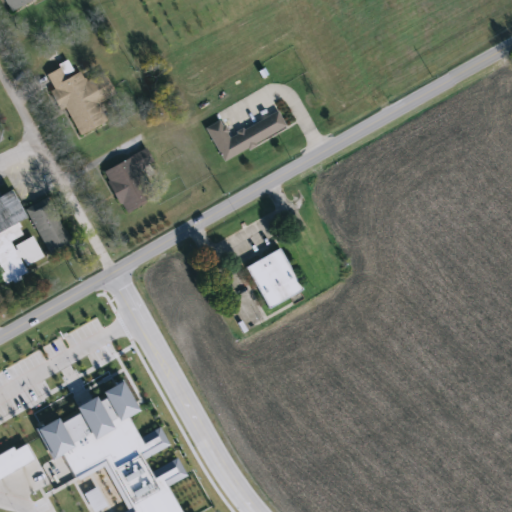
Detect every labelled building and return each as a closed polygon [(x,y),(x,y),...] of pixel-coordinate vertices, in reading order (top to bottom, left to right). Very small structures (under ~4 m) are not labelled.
[(21,0),(7,8),(2,0),(21,0)] [(113,91),(96,101),(105,117),(77,133),(61,105),(57,107),(46,89),(50,87),(43,73),(57,65),(64,76),(76,69),(83,80),(101,69),(113,91)] [(203,126),(221,158),(245,144),(246,146),(253,143),(251,141),(282,123),(273,108),(241,127),(240,125),(233,129),(234,131),(227,135),(224,130),(226,129),(222,122),(220,124),(216,118),(203,126)] [(143,145),(101,169),(106,178),(103,179),(117,202),(119,201),(124,210),(144,199),(129,172),(151,160),(143,145)] [(0,191),(9,187),(24,215),(16,219),(19,225),(17,226),(20,232),(7,239),(12,247),(13,247),(11,243),(29,233),(40,254),(23,263),(18,254),(16,255),(24,269),(17,273),(19,276),(11,280),(9,277),(3,280),(0,274),(0,191)] [(22,206),(46,253),(69,241),(44,194),(22,206)] [(299,287),(266,305),(243,265),(276,247),(299,287)] [(120,376),(99,388),(104,395),(98,399),(94,392),(73,403),(76,410),(60,419),(56,413),(32,427),(50,459),(59,453),(74,480),(102,464),(127,509),(121,511),(196,511),(195,510),(191,511),(180,511),(165,486),(186,474),(175,456),(150,470),(143,459),(169,444),(159,425),(138,436),(127,416),(139,409),(120,376)] [(32,457),(0,474),(0,450),(11,444),(13,447),(24,441),(32,457)]
